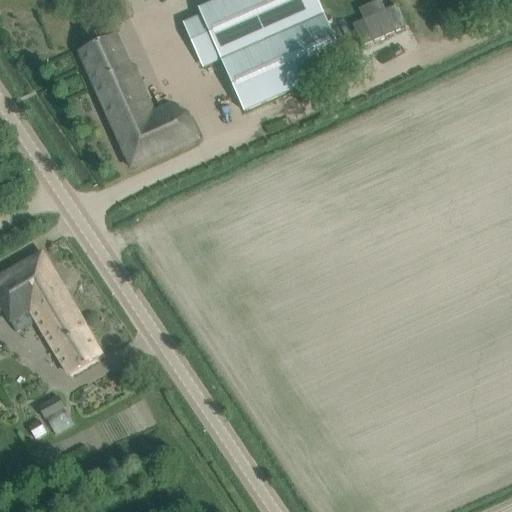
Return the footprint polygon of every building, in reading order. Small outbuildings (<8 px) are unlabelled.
[(317,0),(221,0),(199,10),(202,16),(221,60),(244,112),(347,67),(317,0)] [(362,20),(350,25),(360,48),(405,28),(395,5),(384,10),(379,0),(377,0),(357,9),(362,20)] [(155,112),(134,66),(131,68),(117,36),(80,53),(132,169),(199,139),(188,113),(175,118),(169,105),(155,112)] [(21,171),(16,162),(7,168),(12,176),(21,171)] [(22,265),(0,278),(0,315),(5,313),(18,335),(36,324),(69,377),(85,368),(102,357),(40,255),(22,265)] [(58,398),(37,409),(43,420),(64,408),(58,398)]
